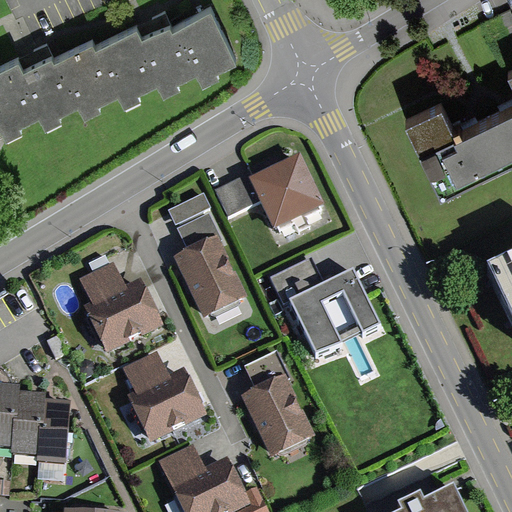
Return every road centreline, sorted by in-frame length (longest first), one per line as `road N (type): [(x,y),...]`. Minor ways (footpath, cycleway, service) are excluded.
road 1 (residential): [(305,75),(511,498)]
road 2 (residential): [(305,75),(0,262)]
road 3 (residential): [(427,0),(305,75)]
